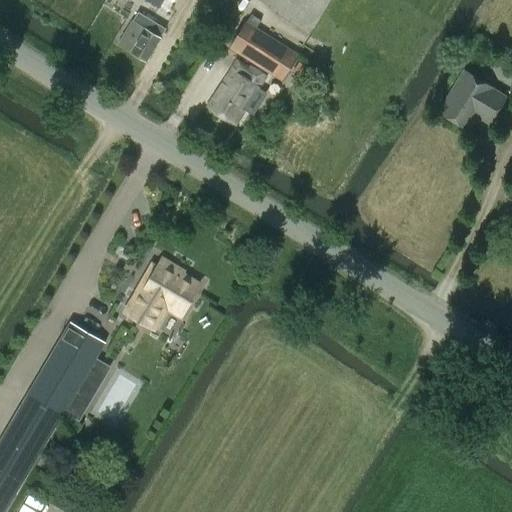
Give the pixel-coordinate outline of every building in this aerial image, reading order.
[(138,12),(133,21),(118,44),(146,61),(166,29),(138,12)] [(252,33),(260,20),(250,14),(242,27),(252,33)] [(252,33),(242,27),(230,47),(265,68),(269,61),(286,71),(294,58),(252,33)] [(231,69),(207,107),(235,125),(260,86),(268,74),(251,64),(250,65),(238,58),(231,69)] [(304,79),(310,68),(300,61),(293,72),(304,79)] [(491,87),(465,71),(440,112),(466,128),(475,113),(490,122),(505,98),(490,89),(491,87)] [(181,314),(199,284),(161,261),(143,292),(138,290),(125,312),(148,325),(161,302),(181,314)] [(105,343),(70,322),(0,440),(0,511),(4,511),(12,499),(64,412),(73,396),(105,343)] [(79,421),(88,405),(73,396),(64,412),(79,421)]
